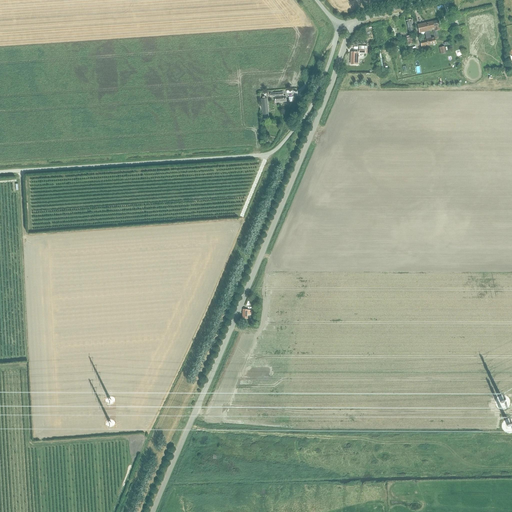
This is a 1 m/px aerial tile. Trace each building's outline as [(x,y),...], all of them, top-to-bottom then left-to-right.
[(424,24),(417,25),(419,33),(425,32),(426,40),(431,39),(429,31),(434,30),(434,31),(440,30),(438,20),(424,24)] [(421,47),(436,44),(435,38),(431,39),(426,40),(420,41),(421,47)] [(351,53),(351,64),(358,65),(358,57),(364,57),(364,53),(359,53),(358,53),(351,53)] [(283,92),(270,94),(271,97),(275,97),(275,103),(286,102),(285,96),(283,96),(283,92)] [(242,309),(242,318),(247,318),(247,315),(250,315),(251,310),(242,309)]
